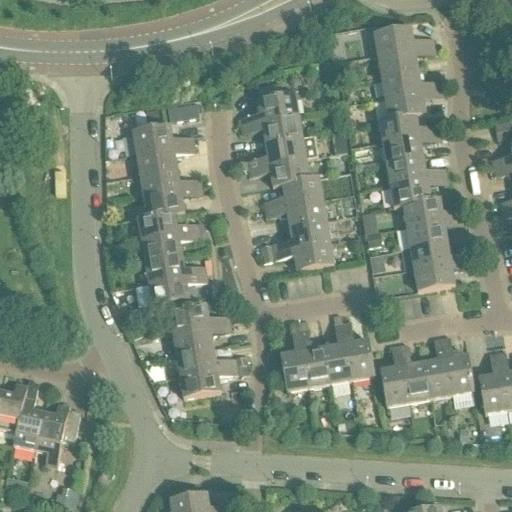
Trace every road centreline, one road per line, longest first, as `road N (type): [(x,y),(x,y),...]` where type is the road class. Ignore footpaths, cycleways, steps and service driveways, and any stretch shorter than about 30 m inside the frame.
road 1 (residential): [(82,54),(87,289),(112,355)]
road 2 (residential): [(500,324),(495,263),(466,164),(450,29)]
road 3 (residential): [(255,469),(489,483)]
road 4 (residential): [(218,116),(222,182),(260,321)]
road 5 (tertiary): [(82,54),(203,35),(282,0)]
road 6 (residential): [(260,321),(255,469)]
